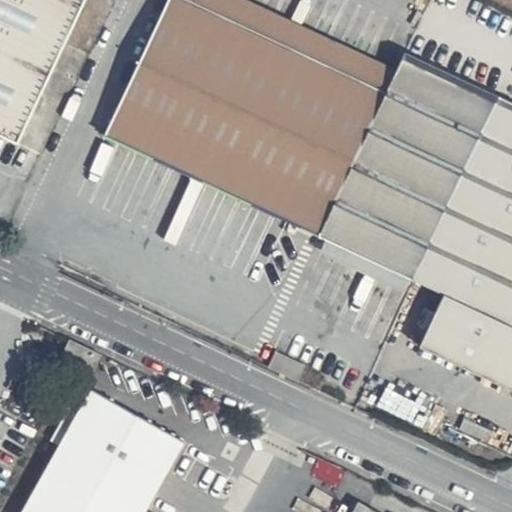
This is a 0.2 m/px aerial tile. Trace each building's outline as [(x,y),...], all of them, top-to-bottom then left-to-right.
[(0,0),(0,132),(18,141),(84,0),(0,0)] [(395,68),(253,0),(165,0),(102,132),(441,294),(418,343),(511,388),(511,102),(508,101),(405,52),(395,68)] [(56,341),(69,348),(76,335),(62,328),(56,341)] [(76,335),(69,348),(85,356),(92,343),(76,335)] [(305,364),(278,350),(269,366),(297,380),(305,364)] [(143,511),(182,439),(89,391),(23,511),(143,511)]
